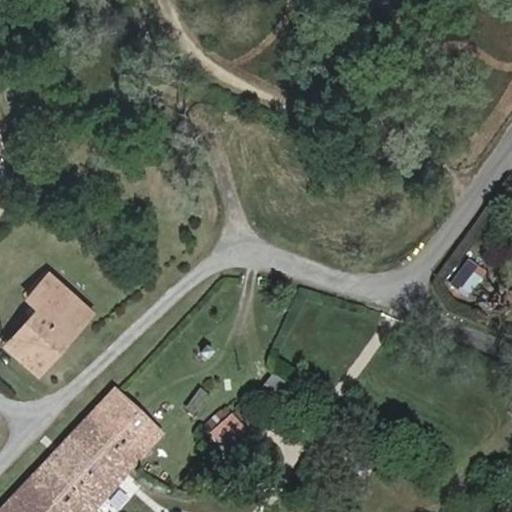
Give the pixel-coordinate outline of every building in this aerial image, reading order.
[(92,311),(50,273),(42,282),(57,295),(50,302),(77,327),(92,311)] [(6,344),(38,372),(77,327),(50,302),(57,295),(42,282),(28,298),(39,308),(6,344)] [(198,356),(208,364),(213,356),(204,348),(198,356)] [(182,402),(199,412),(212,391),(196,381),(182,402)] [(92,511),(159,437),(113,393),(27,484),(58,511),(92,511)] [(209,434),(230,458),(252,440),(231,415),(209,434)] [(0,511),(58,511),(27,484),(5,508),(0,511)]
